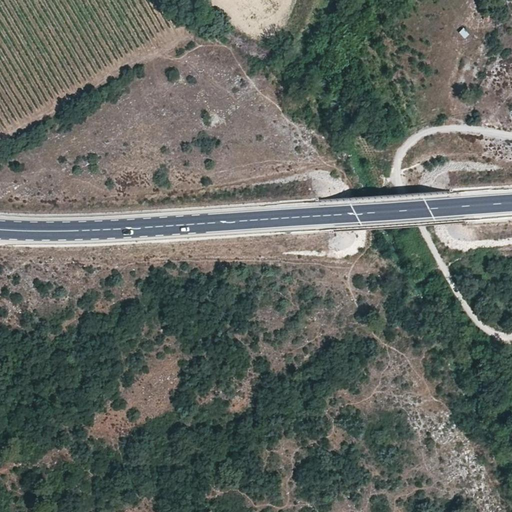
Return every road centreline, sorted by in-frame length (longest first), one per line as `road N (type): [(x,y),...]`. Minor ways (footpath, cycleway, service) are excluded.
road 1 (primary): [(325,214),(0,230)]
road 2 (primary): [(325,214),(511,201)]
